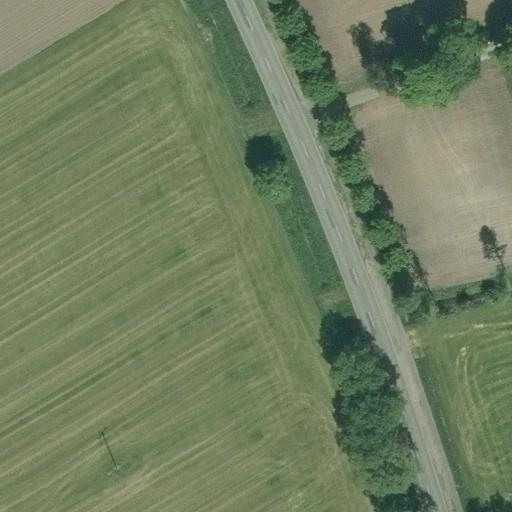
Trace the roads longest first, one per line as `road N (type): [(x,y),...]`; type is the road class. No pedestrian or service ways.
road 1 (tertiary): [(438,511),(374,322),(243,0)]
road 2 (unknown): [(312,115),(511,45)]
